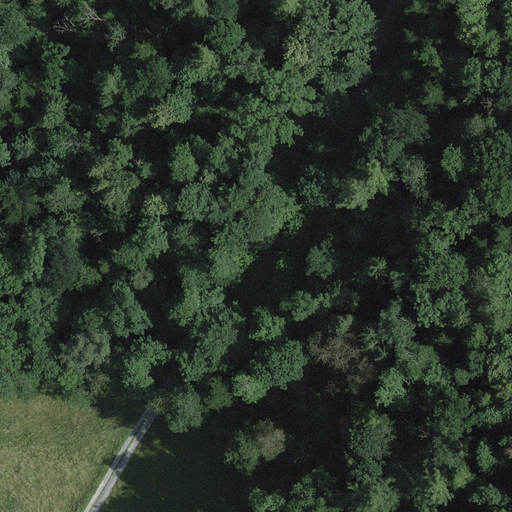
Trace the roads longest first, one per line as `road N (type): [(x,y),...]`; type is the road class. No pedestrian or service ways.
road 1 (track): [(289,511),(312,451),(344,225),(394,0)]
road 2 (track): [(176,368),(271,255),(321,39),(366,0)]
road 3 (track): [(176,368),(93,511)]
